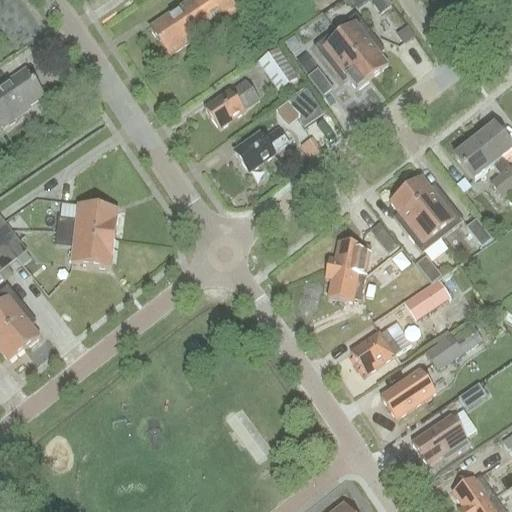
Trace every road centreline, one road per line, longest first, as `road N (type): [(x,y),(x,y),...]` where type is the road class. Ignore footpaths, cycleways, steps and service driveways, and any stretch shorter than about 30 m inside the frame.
road 1 (residential): [(226,250),(511,21)]
road 2 (residential): [(226,250),(55,0)]
road 3 (residential): [(0,431),(226,250)]
road 4 (residential): [(356,452),(226,250)]
